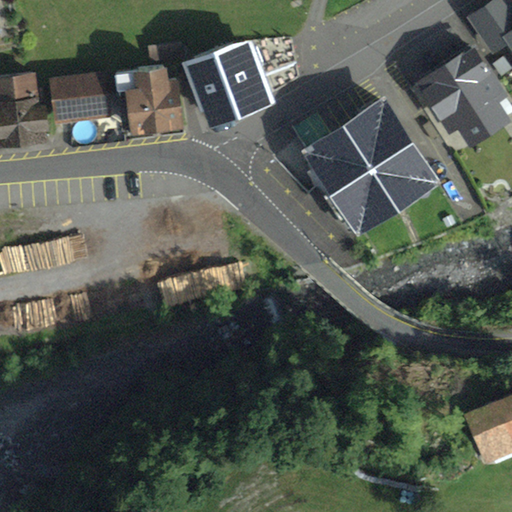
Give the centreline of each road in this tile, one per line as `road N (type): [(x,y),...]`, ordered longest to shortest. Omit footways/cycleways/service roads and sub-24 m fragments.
road 1 (tertiary): [(511,342),(421,333),(371,309),(196,161)]
road 2 (residential): [(471,0),(301,114),(196,161)]
road 3 (tertiary): [(196,161),(153,155),(0,171)]
